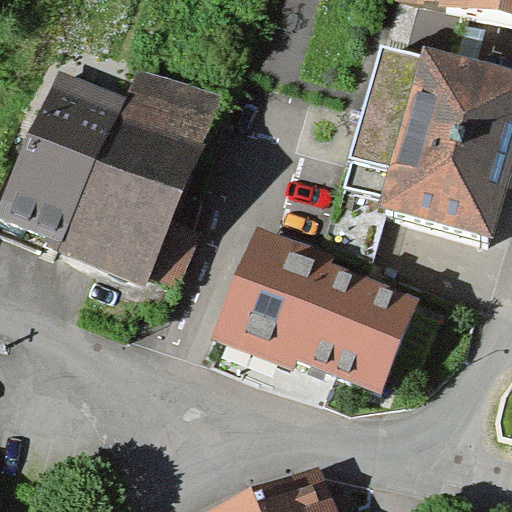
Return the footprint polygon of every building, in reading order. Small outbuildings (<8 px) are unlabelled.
[(511,0),(453,0),(451,15),(511,27),(511,0)] [(511,160),(511,78),(421,54),(418,64),(378,53),(341,192),(381,203),(378,213),(490,243),(511,160)] [(210,134),(63,78),(6,227),(153,283),(210,134)] [(334,255),(258,224),(210,342),(253,360),(296,377),(301,365),(340,380),(378,396),(414,309),(326,274),(334,255)] [(327,511),(316,485),(253,511),(327,511)]
